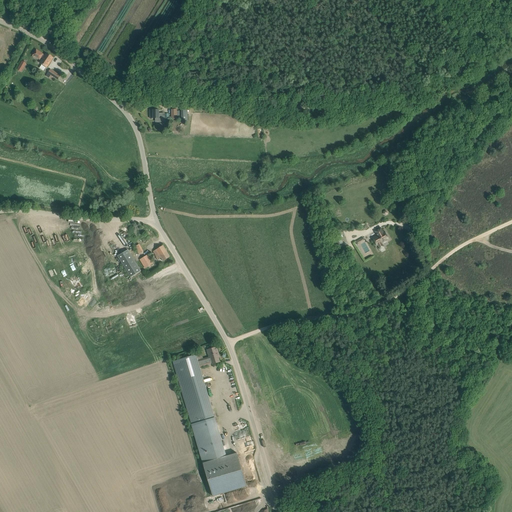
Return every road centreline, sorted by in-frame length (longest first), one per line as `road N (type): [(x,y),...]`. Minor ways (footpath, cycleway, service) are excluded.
road 1 (unclassified): [(277,511),(228,342),(154,220)]
road 2 (track): [(228,342),(366,309),(511,221)]
road 3 (unclassified): [(154,220),(140,138),(122,106),(55,48),(0,20)]
road 4 (unclassified): [(154,220),(0,210)]
